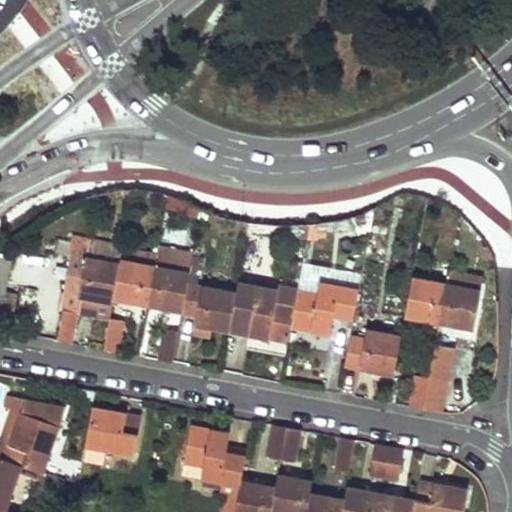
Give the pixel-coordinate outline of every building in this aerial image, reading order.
[(121,262),(86,255),(78,296),(82,297),(113,303),(114,299),(121,262)] [(156,264),(122,258),(121,262),(114,299),(148,306),(156,264)] [(189,271),(156,264),(148,306),(181,312),(187,280),(189,271)] [(446,282),(413,276),(405,317),(438,324),(446,282)] [(237,290),(187,280),(181,312),(181,314),(197,316),(194,325),(229,332),(232,313),(237,290)] [(277,287),(239,280),(237,290),(232,313),(252,316),(248,336),(289,344),(291,328),(296,303),(275,299),(277,287)] [(317,293),(298,290),(296,303),(291,328),(328,335),(332,316),(353,320),(359,287),(319,280),(317,293)] [(480,289),(446,282),(438,324),(473,330),(480,289)] [(113,303),(82,297),(79,312),(110,317),(113,303)] [(79,312),(64,308),(58,340),(72,343),(79,312)] [(125,320),(110,317),(104,349),(119,351),(125,320)] [(102,343),(106,320),(95,318),(91,341),(102,343)] [(365,336),(350,333),(344,366),(394,375),(402,334),(366,327),(365,336)] [(178,330),(163,328),(158,358),(172,361),(178,330)] [(428,377),(415,374),(408,406),(422,409),(428,377)] [(444,380),(428,377),(422,409),(438,412),(444,380)] [(141,414),(93,405),(85,446),(133,456),(141,414)] [(1,441),(0,442),(0,457),(21,465),(43,472),(59,425),(21,411),(15,429),(10,444),(1,441)] [(228,431),(190,424),(183,463),(203,466),(201,479),(239,485),(241,479),(246,454),(225,450),(228,431)] [(286,426),(271,424),(265,455),(280,458),(286,426)] [(15,429),(6,425),(1,441),(10,444),(15,429)] [(300,429),(286,426),(280,458),(294,461),(300,429)] [(355,439),(340,437),(333,467),(348,470),(355,439)] [(389,446),(374,443),(368,475),(383,477),(389,446)] [(403,448),(389,446),(383,477),(397,480),(403,448)] [(0,457),(0,509),(5,511),(21,465),(0,457)] [(312,480),(277,473),(275,485),(269,511),(306,511),(310,493),(312,480)] [(269,511),(275,485),(241,479),(239,485),(234,511),(269,511)] [(462,511),(467,488),(418,479),(414,499),(411,511),(462,511)] [(376,511),(380,492),(346,486),(343,498),(340,511),(376,511)] [(411,511),(414,499),(380,492),(376,511),(411,511)] [(340,511),(343,498),(310,493),(306,511),(340,511)]
